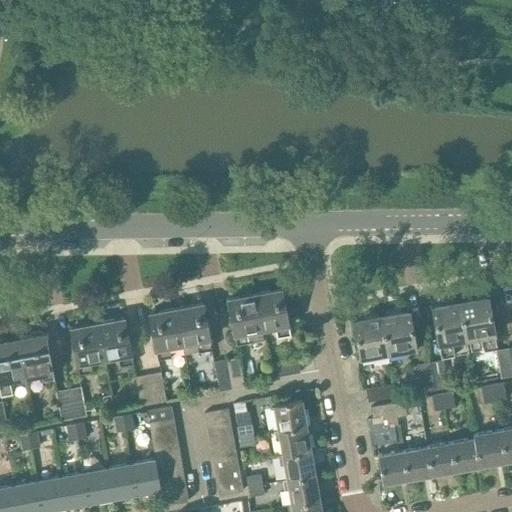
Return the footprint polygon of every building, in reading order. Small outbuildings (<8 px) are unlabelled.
[(281,287),(254,292),(261,329),(275,326),(277,336),(290,333),(281,287)] [(263,338),(261,329),(254,292),(228,297),(236,343),(263,338)] [(459,300),(466,339),(481,336),(484,348),(496,346),(487,296),(459,300)] [(466,339),(459,300),(431,305),(440,356),(453,353),(451,341),(466,339)] [(202,302),(176,307),(182,344),(196,341),(198,350),(211,348),(202,302)] [(182,344),(176,307),(149,312),(157,358),(170,356),(169,346),(182,344)] [(381,315),(387,353),(415,348),(408,310),(381,315)] [(387,353),(381,315),(353,319),(360,358),(387,353)] [(124,317),(97,322),(104,358),(118,356),(119,365),(132,363),(124,317)] [(104,358),(97,322),(70,327),(79,373),(92,370),(90,361),(104,358)] [(17,336),(25,378),(41,375),(42,380),(54,377),(45,331),(17,336)] [(25,378),(17,336),(0,339),(0,395),(12,393),(9,381),(25,378)] [(511,374),(511,367),(508,347),(495,349),(500,376),(511,374)] [(226,359),(231,388),(244,385),(238,357),(226,359)] [(231,388),(226,359),(213,361),(219,390),(231,388)] [(299,372),(297,359),(268,364),(270,378),(299,372)] [(430,361),(435,388),(447,386),(442,359),(430,361)] [(435,388),(430,361),(417,363),(419,376),(407,378),(410,392),(435,388)] [(147,374),(152,402),(165,400),(160,371),(147,374)] [(152,402),(147,374),(135,376),(140,404),(152,402)] [(507,398),(504,381),(491,384),(494,401),(507,398)] [(365,387),(368,400),(395,395),(393,383),(365,387)] [(494,401),(491,384),(480,386),(483,402),(494,401)] [(68,388),(73,417),(86,414),(80,385),(68,388)] [(73,417),(68,388),(55,390),(61,419),(73,417)] [(455,406),(452,390),(441,393),(444,408),(455,406)] [(431,395),(434,410),(444,408),(441,393),(431,395)] [(277,429),(305,424),(301,398),(273,403),(277,429)] [(394,402),(396,416),(406,414),(403,400),(394,402)] [(396,416),(394,402),(370,406),(372,418),(381,416),(383,426),(398,424),(396,416)] [(172,417),(170,406),(146,410),(148,422),(172,417)] [(205,424),(229,419),(227,408),(203,412),(205,424)] [(135,428),(132,412),(121,415),(124,430),(135,428)] [(113,416),(116,432),(124,430),(121,415),(113,416)] [(148,422),(150,434),(174,429),(172,417),(148,422)] [(229,419),(205,424),(207,435),(231,431),(229,419)] [(84,421),(74,423),(77,439),(87,437),(84,421)] [(77,439),(74,423),(66,425),(69,440),(77,439)] [(252,423),(236,426),(238,436),(254,433),(252,423)] [(310,448),(305,424),(277,429),(282,454),(310,448)] [(505,459),(511,457),(511,425),(499,428),(505,459)] [(479,463),(505,459),(499,428),(473,432),(479,463)] [(150,434),(152,446),(176,441),(174,429),(150,434)] [(37,430),(27,432),(30,448),(41,446),(37,430)] [(210,447),(233,443),(231,431),(207,435),(210,447)] [(30,448),(27,432),(19,434),(22,450),(30,448)] [(455,467),(479,463),(473,432),(474,436),(450,440),(455,467)] [(240,447),(256,444),(254,433),(238,436),(240,447)] [(431,471),(455,467),(450,440),(426,443),(431,471)] [(152,446),(154,458),(178,453),(176,441),(152,446)] [(233,443),(210,447),(212,459),(235,454),(233,443)] [(406,475),(431,471),(426,443),(401,447),(406,475)] [(406,475),(401,447),(378,451),(382,479),(406,475)] [(282,454),(286,478),(314,473),(310,448),(282,454)] [(180,465),(178,453),(154,458),(157,470),(180,465)] [(214,470),(237,466),(235,454),(212,459),(214,470)] [(154,458),(130,462),(135,492),(160,487),(159,481),(157,470),(154,458)] [(112,496),(135,492),(130,462),(106,467),(112,496)] [(183,477),(180,465),(157,470),(159,481),(183,477)] [(237,466),(214,470),(216,482),(240,478),(237,466)] [(88,501),(112,496),(106,467),(83,471),(88,501)] [(65,505),(88,501),(83,471),(59,475),(65,505)] [(260,473),(245,476),(247,486),(262,483),(260,473)] [(286,478),(291,503),(319,498),(314,473),(286,478)] [(41,510),(65,505),(59,475),(36,480),(41,510)] [(185,489),(183,477),(159,481),(160,487),(161,493),(185,489)] [(240,478),(216,482),(218,494),(242,490),(240,478)] [(17,511),(27,511),(41,510),(36,480),(12,484),(17,511)] [(249,496),(263,494),(262,483),(247,486),(249,496)] [(17,511),(12,484),(0,486),(0,511),(17,511)] [(161,493),(163,505),(187,501),(185,489),(161,493)] [(291,503),(292,511),(321,511),(319,498),(291,503)]
